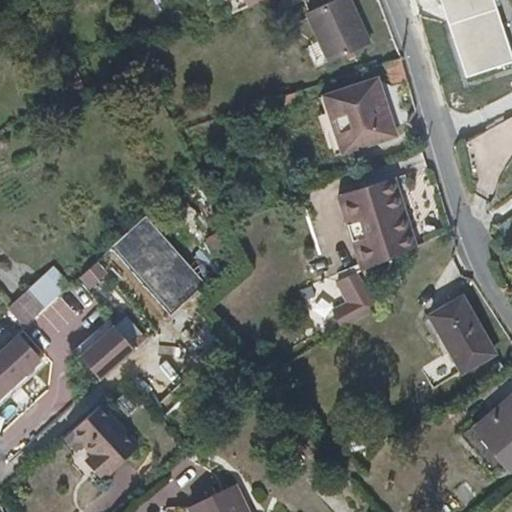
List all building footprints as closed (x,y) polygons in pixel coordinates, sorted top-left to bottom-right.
[(370,44),(349,0),(336,0),(308,13),(332,61),(370,44)] [(438,0),(458,80),(510,67),(493,0),(438,0)] [(511,54),(511,13),(509,5),(496,9),(511,54)] [(397,82),(407,78),(401,58),(386,63),(393,83),(397,82)] [(64,71),(74,95),(84,91),(74,67),(64,71)] [(350,75),(269,102),(271,110),(352,83),(350,75)] [(378,79),(328,95),(347,153),(397,137),(378,79)] [(339,198),(363,270),(416,245),(393,179),(339,198)] [(209,220),(221,215),(214,202),(204,208),(209,220)] [(511,243),(511,222),(494,237),(505,249),(511,243)] [(231,249),(222,230),(207,238),(216,256),(231,249)] [(77,275),(89,289),(109,272),(97,258),(77,275)] [(206,284),(187,262),(166,282),(186,303),(206,284)] [(54,279),(47,272),(28,290),(46,309),(72,286),(60,274),(54,279)] [(323,290),(305,298),(317,329),(336,321),(323,290)] [(372,308),(367,300),(355,308),(361,316),(372,308)] [(462,300),(432,316),(464,370),(493,353),(462,300)] [(354,320),(349,312),(341,317),(346,325),(354,320)] [(133,352),(116,332),(82,362),(99,382),(133,352)] [(0,397),(44,358),(20,333),(0,351),(0,397)] [(511,465),(511,399),(477,429),(510,467),(511,465)] [(135,445),(102,406),(67,438),(78,451),(84,446),(90,454),(87,457),(105,476),(135,445)] [(248,511),(236,486),(190,507),(192,511),(248,511)]
